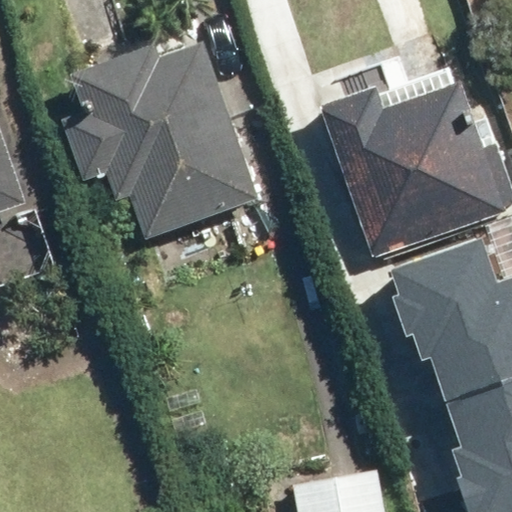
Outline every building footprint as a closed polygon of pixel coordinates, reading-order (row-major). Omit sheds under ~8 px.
[(122,240),(246,198),(193,45),(70,88),(122,240)] [(319,119),(368,261),(510,213),(462,71),(319,119)] [(0,217),(23,209),(0,140),(0,217)] [(484,229),(389,263),(421,353),(431,349),(448,395),(511,372),(511,265),(499,270),(484,229)] [(454,441),(478,511),(511,511),(511,372),(448,395),(463,438),(454,441)] [(295,482),(298,511),(393,511),(389,471),(295,482)]
